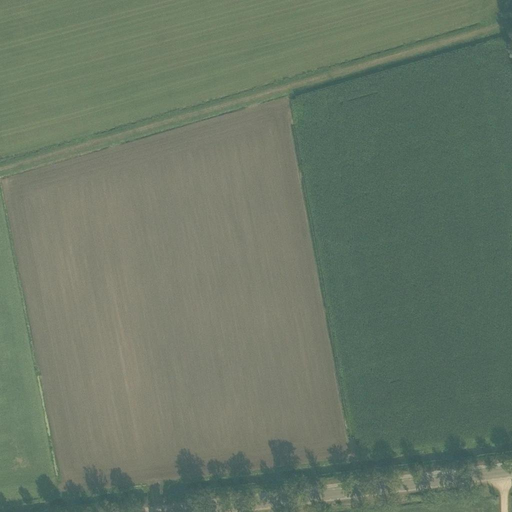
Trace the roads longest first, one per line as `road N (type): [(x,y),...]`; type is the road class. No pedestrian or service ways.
road 1 (track): [(0,171),(511,24)]
road 2 (tertiary): [(193,511),(511,471)]
